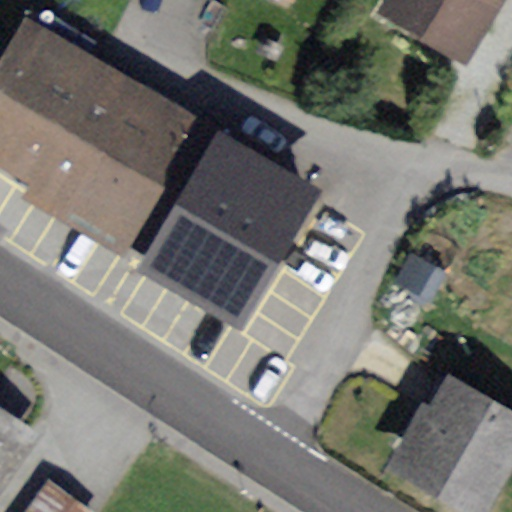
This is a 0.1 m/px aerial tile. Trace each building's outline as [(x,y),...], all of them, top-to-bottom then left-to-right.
[(374,0),(362,22),(449,69),(486,0),(374,0)] [(9,32),(0,48),(0,189),(212,312),(248,245),(186,216),(221,151),(9,32)] [(511,443),(511,421),(451,387),(435,415),(425,410),(407,442),(418,447),(409,463),(479,502),(511,443)] [(0,491),(31,438),(0,419),(0,491)] [(88,511),(31,481),(11,511),(88,511)]
